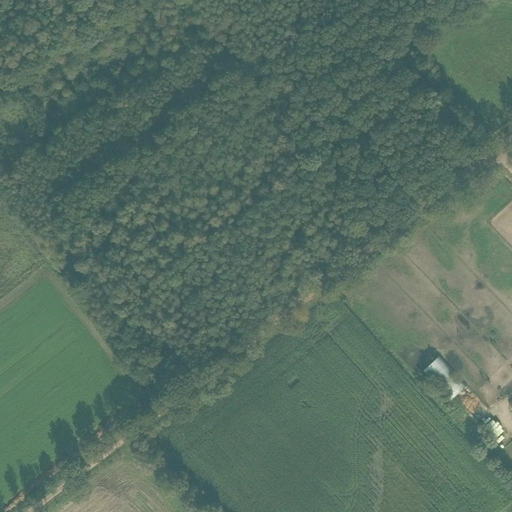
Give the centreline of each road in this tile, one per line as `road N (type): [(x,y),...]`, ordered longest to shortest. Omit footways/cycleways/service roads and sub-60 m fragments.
road 1 (track): [(129,435),(511,137)]
road 2 (track): [(129,435),(30,511)]
